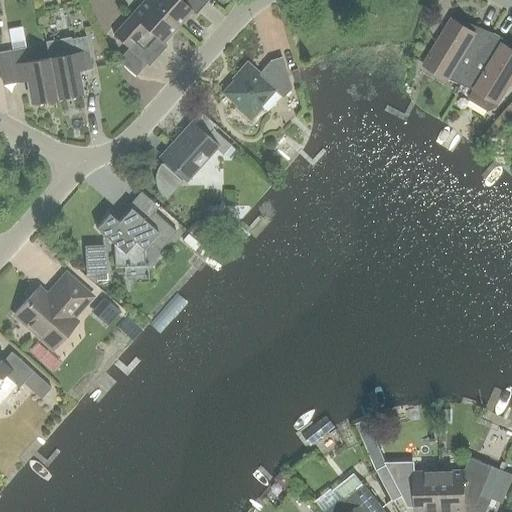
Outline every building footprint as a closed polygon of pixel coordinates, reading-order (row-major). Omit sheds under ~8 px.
[(163,43),(177,27),(146,0),(144,0),(113,35),(127,47),(118,57),(136,73),(145,63),(149,67),(167,46),(163,43)] [(146,0),(177,27),(192,11),(195,15),(208,0),(146,0)] [(461,85),(492,33),(478,27),(474,33),(452,19),(423,65),(446,79),(461,85)] [(461,85),(473,90),(468,99),(488,111),(496,108),(511,81),(511,49),(503,44),(505,41),(492,33),(461,85)] [(86,37),(61,41),(46,44),(49,58),(56,98),(81,94),(77,72),(92,69),(86,37)] [(56,98),(49,58),(34,61),(31,47),(1,53),(2,63),(12,61),(17,83),(28,81),(32,103),(56,98)] [(238,75),(222,93),(238,107),(236,109),(250,121),(262,108),(260,107),(275,91),(283,98),(291,88),(282,57),(269,61),(270,61),(259,73),(247,62),(237,74),(238,75)] [(297,69),(291,71),(294,83),(301,81),(297,69)] [(162,164),(161,163),(159,165),(158,167),(157,169),(156,172),(155,174),(155,177),(155,180),(155,182),(155,185),(156,188),(157,190),(158,192),(160,194),(162,196),(164,198),(166,200),(166,199),(164,198),(181,182),(182,182),(181,180),(185,176),(188,179),(215,148),(222,155),(231,146),(213,130),(208,136),(199,128),(196,131),(190,125),(162,156),(167,160),(162,164)] [(146,222),(131,208),(118,222),(109,214),(96,229),(113,244),(114,268),(144,266),(144,249),(150,241),(160,250),(176,232),(154,212),(146,222)] [(82,243),(83,271),(104,270),(103,242),(82,243)] [(20,313),(17,316),(51,347),(63,334),(65,336),(73,327),(71,325),(74,321),(71,318),(90,297),(66,276),(47,297),(40,290),(28,303),(26,301),(18,311),(20,313)] [(106,297),(97,307),(108,317),(104,321),(108,325),(121,311),(106,297)] [(0,402),(15,386),(18,389),(33,372),(11,352),(2,363),(0,360),(0,402)] [(481,495),(491,499),(503,471),(470,458),(464,472),(439,473),(440,511),(465,511),(465,505),(477,505),(481,495)] [(376,471),(383,482),(392,501),(403,496),(387,465),(376,471)] [(383,482),(376,471),(370,475),(374,482),(383,482)] [(511,479),(511,475),(503,471),(491,499),(502,504),(511,479)] [(415,511),(440,511),(439,473),(414,473),(415,511)] [(342,497),(323,511),(384,511),(363,485),(353,493),(344,500),(342,497)]
